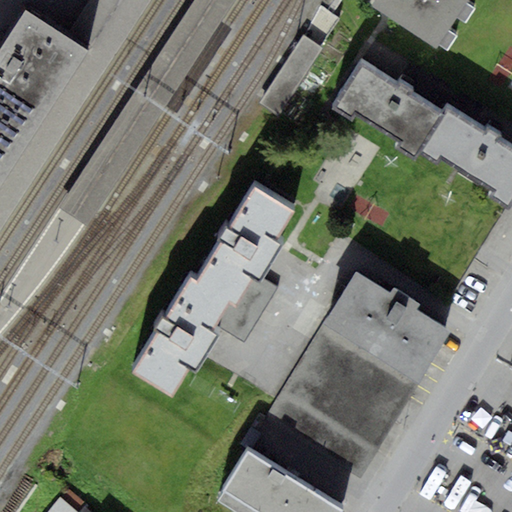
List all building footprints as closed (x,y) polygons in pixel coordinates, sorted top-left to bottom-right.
[(88,0),(65,35),(92,53),(0,187),(0,226),(152,0),(88,0)] [(195,0),(59,208),(84,225),(231,0),(195,0)] [(450,30),(457,18),(465,23),(474,8),(467,4),(469,0),(376,0),(373,5),(438,48),(439,45),(447,50),(457,35),(450,30)] [(0,185),(89,52),(25,11),(0,49),(0,185)] [(290,96),(319,46),(301,35),(272,86),(290,96)] [(397,85),(361,61),(331,109),(349,120),(353,114),(402,144),(399,149),(415,158),(419,152),(442,114),(410,93),(414,87),(401,79),(397,85)] [(440,157),(496,192),(491,199),(507,209),(511,202),(511,148),(447,107),(442,114),(419,152),(436,163),(440,157)] [(293,211),(257,188),(232,229),(227,226),(219,238),(222,240),(196,282),(229,303),(235,306),(253,278),(258,281),(281,244),(275,241),(293,211)] [(264,421),(358,479),(451,331),(417,310),(420,305),(393,288),(390,293),(356,272),(264,421)] [(211,332),(229,303),(196,282),(191,279),(165,320),(161,317),(153,330),(158,333),(133,372),(172,396),(188,371),(194,375),(218,336),(211,332)] [(221,491),(254,511),(339,511),(342,508),(247,450),(221,491)] [(76,511),(59,499),(48,511),(76,511)]
